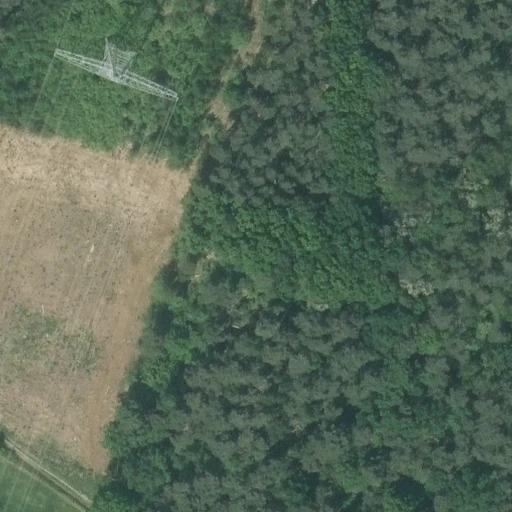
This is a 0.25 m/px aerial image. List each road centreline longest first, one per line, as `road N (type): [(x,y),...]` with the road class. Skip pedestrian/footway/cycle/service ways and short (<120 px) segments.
road 1 (track): [(362,0),(393,307),(398,511)]
road 2 (track): [(124,511),(0,424)]
